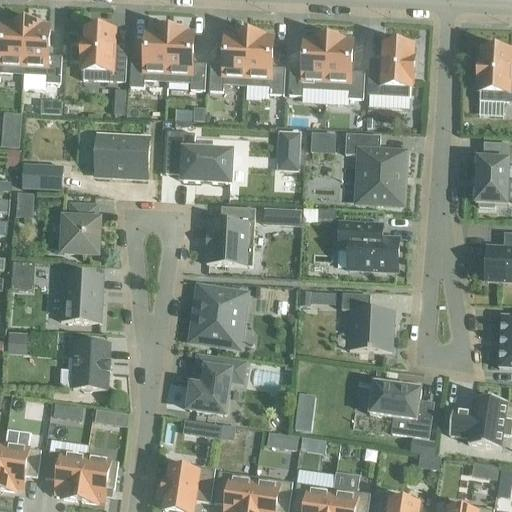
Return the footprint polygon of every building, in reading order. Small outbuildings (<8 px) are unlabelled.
[(24,77),(27,26),(12,26),(12,28),(3,27),(2,49),(2,57),(0,56),(0,83),(1,84),(1,76),(24,77)] [(24,77),(47,78),(47,86),(61,87),(62,60),(49,59),(49,52),(50,30),(42,29),(42,27),(27,26),(24,77)] [(90,29),(90,32),(86,32),(86,43),(84,43),(82,68),(84,69),(84,84),(85,84),(85,83),(126,85),(127,58),(114,57),(115,33),(111,33),(112,30),(90,29)] [(145,83),(168,85),(171,34),(156,33),(156,36),(147,35),(146,57),(146,64),(132,64),(130,91),(144,92),(145,83)] [(186,35),(171,34),(168,85),(191,86),(191,94),(205,95),(206,67),(192,67),(193,59),(194,37),(186,37),(186,35)] [(247,89),(250,38),(235,37),(235,40),(226,39),(225,61),(225,68),(211,68),(210,95),(224,96),(224,87),(247,89)] [(247,89),(271,90),(270,98),(284,99),(286,72),(272,71),(272,63),(274,42),(265,41),(265,39),(250,38),(247,89)] [(329,42),(314,42),(314,44),(305,43),(304,65),(305,65),(304,73),(290,72),(289,99),(303,100),(303,92),(326,93),(329,42)] [(344,43),(329,42),(326,93),(350,94),(349,102),(363,103),(365,76),(351,75),(351,67),(352,67),(353,46),(344,45),(344,43)] [(385,47),(383,71),(370,71),(368,98),(409,100),(409,101),(410,101),(411,86),(413,86),(415,60),(413,60),(413,49),(410,49),(410,45),(388,44),(388,47),(385,47)] [(486,49),(486,52),(482,52),(482,63),(480,63),(478,89),(481,89),(480,105),(481,105),(481,104),(511,105),(511,77),(510,78),(511,54),(508,54),(508,50),(486,49)] [(48,116),(71,116),(70,101),(48,101),(48,116)] [(5,117),(3,134),(22,135),(23,118),(5,117)] [(231,187),(233,155),(195,153),(196,137),(169,136),(166,178),(183,179),(183,185),(231,187)] [(318,137),(319,156),(341,156),(340,136),(318,137)] [(302,176),(305,138),(280,137),(278,174),(302,176)] [(347,137),(346,158),(359,159),(359,168),(363,168),(360,208),(401,210),(402,175),(406,175),(407,155),(380,154),(381,139),(347,137)] [(97,160),(96,179),(112,180),(112,182),(132,183),(132,181),(148,182),(150,143),(98,140),(97,149),(93,149),(93,160),(97,160)] [(476,207),(479,207),(479,211),(494,212),(494,208),(507,208),(509,165),(511,165),(511,148),(485,147),(484,163),(478,162),(477,179),(476,190),(477,190),(476,207)] [(24,169),(26,151),(11,150),(10,167),(24,169)] [(64,171),(24,169),(23,193),(63,195),(64,171)] [(361,189),(361,176),(348,176),(348,189),(361,189)] [(98,258),(100,224),(96,224),(97,211),(73,209),(72,223),(66,223),(64,257),(98,258)] [(222,211),(221,225),(209,224),(209,239),(208,238),(207,252),(208,252),(207,268),(247,270),(248,251),(254,251),(256,213),(222,211)] [(311,225),(326,224),(326,212),(311,212),(311,225)] [(282,213),(281,230),(300,230),(301,214),(282,213)] [(340,226),(339,253),(349,253),(348,274),(398,276),(400,243),(382,242),(379,239),(377,239),(377,229),(383,229),(384,228),(340,226)] [(511,238),(506,238),(505,239),(511,240),(511,249),(509,249),(506,252),(488,251),(486,284),(511,285),(511,238)] [(36,268),(14,267),(14,273),(13,282),(12,282),(12,295),(18,295),(18,289),(35,290),(36,268)] [(105,280),(105,279),(64,277),(63,291),(65,292),(64,324),(61,323),(61,325),(101,327),(102,308),(103,308),(104,293),(99,293),(100,280),(105,280)] [(205,291),(203,305),(197,304),(191,346),(228,351),(230,337),(241,339),(248,297),(205,291)] [(318,306),(341,308),(342,296),(319,295),(318,306)] [(370,313),(371,299),(343,297),(342,314),(352,314),(350,354),(392,356),(394,315),(370,313)] [(502,319),(502,321),(500,370),(499,370),(499,372),(501,372),(511,372),(511,320),(504,320),(504,319),(502,319)] [(29,352),(28,331),(15,332),(17,353),(29,352)] [(0,341),(0,354),(12,355),(13,342),(0,341)] [(106,361),(106,347),(72,345),(71,361),(75,361),(74,375),(62,374),(61,391),(73,391),(73,393),(82,393),(84,396),(91,396),(93,394),(108,395),(109,376),(110,376),(111,366),(109,366),(110,361),(106,361)] [(225,419),(233,365),(202,361),(198,389),(193,389),(189,414),(225,419)] [(288,392),(292,373),(257,367),(254,386),(288,392)] [(422,393),(375,386),(370,418),(410,424),(408,440),(429,443),(434,407),(420,405),(422,393)] [(501,453),(503,439),(511,440),(511,439),(511,422),(506,422),(508,405),(475,401),(473,416),(453,413),(449,439),(469,442),(468,448),(501,453)] [(119,424),(119,410),(103,411),(103,424),(119,424)] [(35,445),(37,434),(18,431),(17,443),(35,445)] [(413,443),(411,456),(435,460),(437,446),(413,443)] [(5,449),(0,482),(0,492),(0,493),(0,492),(16,495),(16,491),(23,492),(25,479),(38,481),(42,454),(5,449)] [(87,461),(50,456),(46,483),(58,484),(56,497),(64,499),(63,502),(80,504),(87,461)] [(119,466),(87,461),(80,504),(98,507),(98,504),(105,505),(107,492),(115,493),(119,466)] [(193,511),(194,505),(211,507),(215,473),(172,466),(169,482),(166,482),(163,502),(166,502),(164,511),(193,511)] [(219,476),(215,507),(227,509),(226,511),(251,511),(256,481),(219,476)] [(256,481),(251,511),(289,511),(293,486),(256,481)] [(331,511),(334,492),(297,487),(293,511),(331,511)] [(334,492),(331,511),(368,511),(371,498),(334,492)] [(418,511),(420,502),(379,497),(376,511),(418,511)]
